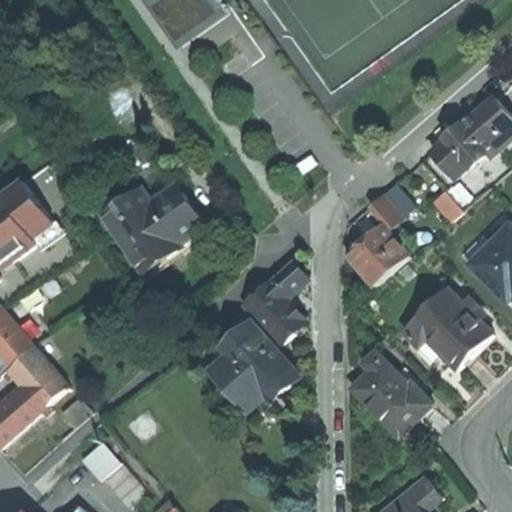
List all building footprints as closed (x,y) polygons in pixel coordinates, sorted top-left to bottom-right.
[(149,0),(179,42),(219,14),(208,0),(149,0)] [(436,153),(459,179),(488,154),(494,160),(511,143),(511,114),(498,99),(467,126),(436,153)] [(450,193),(463,208),(476,198),(463,182),(450,193)] [(59,224),(28,183),(0,203),(0,267),(12,259),(16,264),(42,245),(38,240),(59,224)] [(180,185),(154,203),(161,213),(187,196),(180,185)] [(398,187),(387,196),(412,224),(422,215),(398,187)] [(145,190),(108,216),(143,267),(206,223),(187,196),(161,213),(154,203),(145,190)] [(463,208),(450,193),(437,203),(454,223),(467,213),(463,208)] [(387,196),(376,206),(401,235),(413,225),(412,224),(387,196)] [(212,231),(206,223),(143,267),(148,275),(212,231)] [(360,252),(353,258),(380,288),(414,259),(387,228),(375,239),(366,246),(360,252)] [(511,229),(474,266),(511,304),(511,303),(511,229)] [(362,242),(366,246),(375,239),(372,234),(362,242)] [(312,282),(298,265),(250,306),(265,323),(265,322),(289,350),(315,329),(291,300),(304,288),(312,282)] [(467,305),(452,290),(416,325),(446,355),(462,371),(480,354),(498,337),(482,320),(467,305)] [(473,300),(467,305),(482,320),(488,315),(473,300)] [(3,349),(18,367),(39,348),(5,308),(0,312),(0,348),(2,350),(3,349)] [(446,355),(416,325),(408,333),(437,363),(446,355)] [(303,378),(257,326),(232,348),(237,354),(218,371),(254,412),(270,398),(275,403),(288,392),(303,378)] [(20,374),(33,389),(0,417),(0,449),(2,451),(73,388),(39,348),(18,367),(7,376),(11,381),(20,374)] [(374,373),(387,360),(380,353),(367,366),(374,373)] [(374,373),(356,391),(404,439),(425,418),(437,406),(416,385),(414,388),(387,360),(374,373)] [(96,413),(83,399),(65,416),(78,430),(96,413)] [(124,463),(106,443),(85,461),(103,482),(124,463)] [(389,511),(430,511),(446,500),(431,480),(389,511)]
